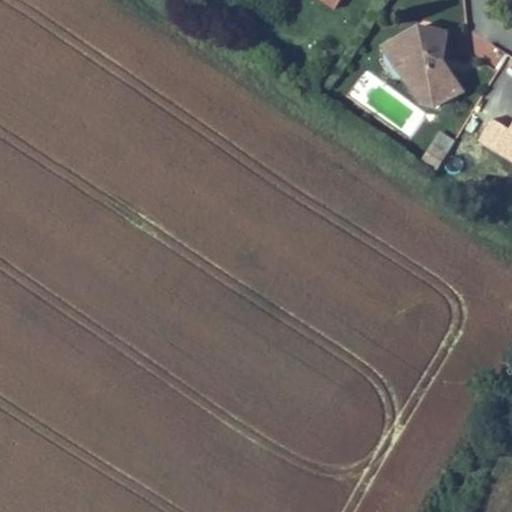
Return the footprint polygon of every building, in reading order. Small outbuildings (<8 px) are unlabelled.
[(341,0),(321,0),(336,9),(341,0)] [(398,51),(406,63),(404,79),(421,104),(435,108),(454,97),(458,84),(443,62),(445,49),(432,30),(419,27),(400,38),(398,51)] [(445,49),(447,34),(432,30),(445,49)] [(383,47),(404,79),(406,63),(398,51),(400,38),(383,47)] [(454,97),(463,92),(458,84),(454,97)] [(446,155),(432,147),(424,160),(438,168),(446,155)]
